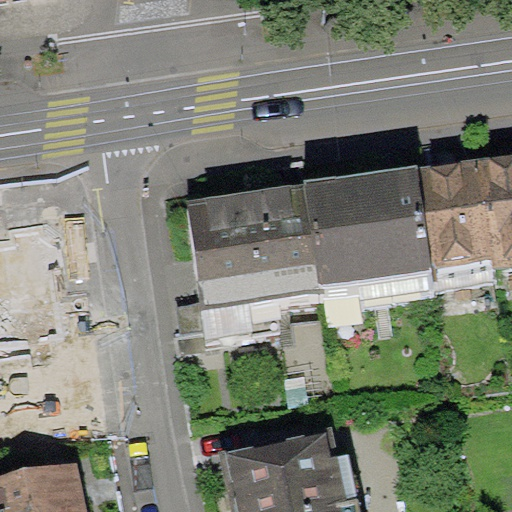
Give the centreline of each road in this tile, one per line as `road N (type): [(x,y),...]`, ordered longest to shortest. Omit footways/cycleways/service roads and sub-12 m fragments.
road 1 (residential): [(175,511),(122,117)]
road 2 (tertiary): [(122,117),(511,58)]
road 3 (tertiary): [(0,134),(122,117)]
